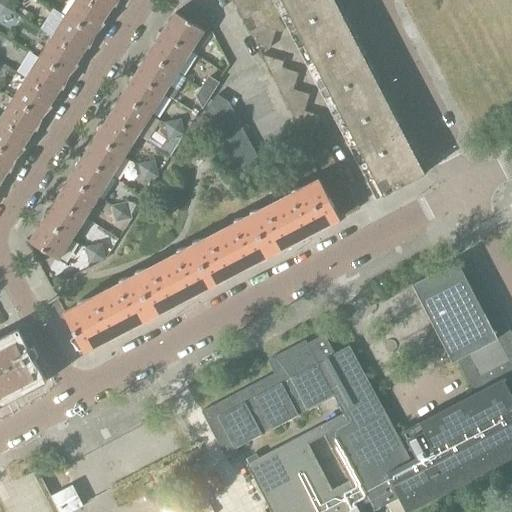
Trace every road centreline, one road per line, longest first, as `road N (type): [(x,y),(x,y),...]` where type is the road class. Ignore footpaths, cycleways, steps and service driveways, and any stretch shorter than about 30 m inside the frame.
road 1 (residential): [(73,398),(466,188)]
road 2 (residential): [(0,229),(144,0)]
road 3 (residential): [(466,188),(364,0)]
road 4 (residential): [(73,398),(0,257)]
